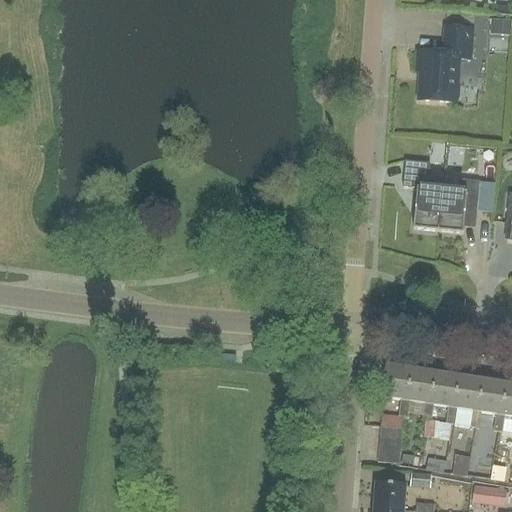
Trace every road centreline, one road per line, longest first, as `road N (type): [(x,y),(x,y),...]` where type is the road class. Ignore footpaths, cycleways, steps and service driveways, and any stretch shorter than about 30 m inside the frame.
road 1 (residential): [(353,325),(243,324),(0,295)]
road 2 (residential): [(353,325),(374,0)]
road 3 (residential): [(340,511),(353,325)]
road 4 (residential): [(511,331),(447,321),(353,325)]
